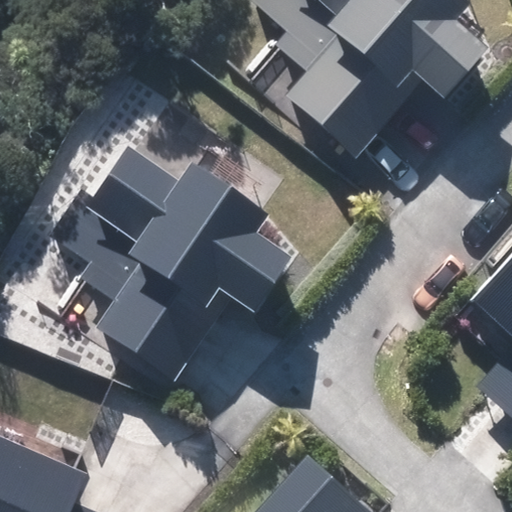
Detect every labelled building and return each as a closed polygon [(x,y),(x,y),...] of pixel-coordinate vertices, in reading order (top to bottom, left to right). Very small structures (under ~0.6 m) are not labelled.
[(289,94),(359,154),(425,77),(446,95),(488,46),(455,18),(470,1),(468,0),(256,0),(291,29),(277,44),(309,71),(289,94)] [(98,326),(174,378),(231,295),(254,311),(290,257),(255,233),(268,215),(192,163),(180,180),(128,145),(93,195),(83,188),(52,233),(92,261),(81,277),(115,301),(98,326)] [(511,259),(474,300),(511,334),(511,344),(475,385),(511,418),(511,259)] [(97,511),(76,503),(88,474),(0,435),(0,511),(97,511)] [(371,511),(308,453),(252,511),(371,511)]
